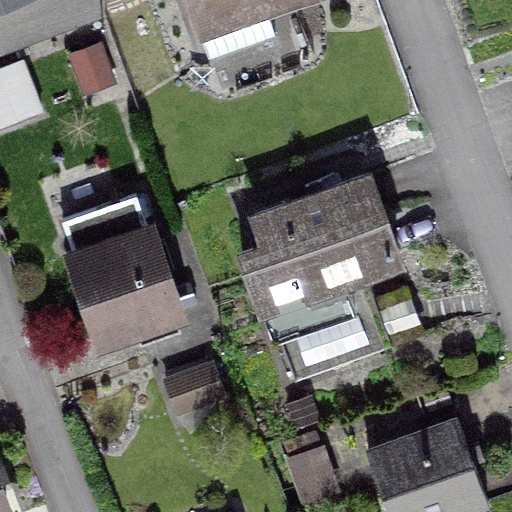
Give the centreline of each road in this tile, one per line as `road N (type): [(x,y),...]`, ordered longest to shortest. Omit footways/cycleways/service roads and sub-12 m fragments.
road 1 (residential): [(409,0),(511,270)]
road 2 (residential): [(0,305),(77,511)]
